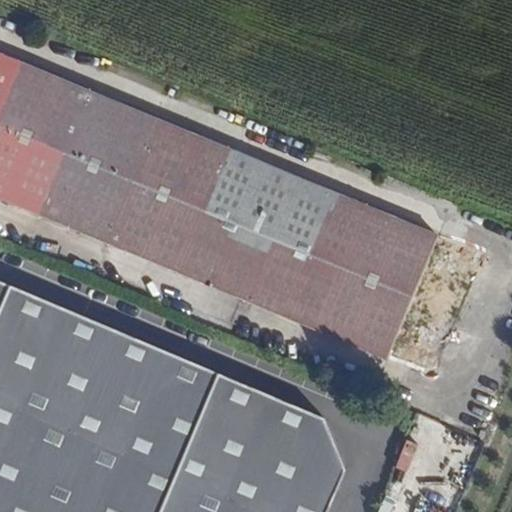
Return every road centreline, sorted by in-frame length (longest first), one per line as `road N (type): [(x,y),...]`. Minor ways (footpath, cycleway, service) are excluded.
road 1 (unknown): [(0,24),(465,218),(487,233),(500,269),(457,378),(433,382),(0,206)]
road 2 (unknown): [(0,263),(345,412),(368,435),(348,511)]
